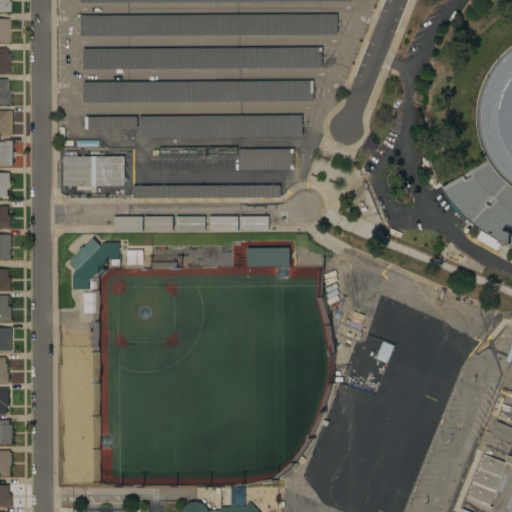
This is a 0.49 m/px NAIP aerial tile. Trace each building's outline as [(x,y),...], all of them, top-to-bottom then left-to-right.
[(0,0),(6,0),(6,1),(8,1),(8,12),(0,12),(0,0)] [(337,34),(81,35),(81,15),(337,14),(337,34)] [(0,18),(8,18),(8,41),(0,41),(0,18)] [(83,69),(83,48),(319,47),(319,55),(322,55),(322,67),(83,69)] [(0,48),(5,48),(5,53),(8,53),(9,73),(0,73),(0,48)] [(0,79),(5,79),(5,82),(6,82),(6,89),(5,89),(5,90),(8,90),(8,104),(0,104),(0,79)] [(83,102),(83,82),(310,80),(310,93),(313,93),(313,101),(83,102)] [(0,135),(0,110),(11,110),(11,135),(0,135)] [(302,115),(302,136),(139,136),(139,116),(302,115)] [(83,116),(83,129),(137,128),(136,116),(83,116)] [(0,165),(0,141),(2,141),(2,140),(11,140),(11,165),(0,165)] [(156,147),(156,158),(235,157),(234,146),(156,147)] [(237,148),(238,169),(293,169),(293,148),(237,148)] [(63,185),(63,156),(65,156),(65,151),(77,151),(77,156),(92,156),(92,185),(63,185)] [(434,170),(438,178),(442,185),(437,188),(436,188),(434,188),(434,187),(426,171),(424,166),(422,161),(422,159),(422,158),(423,157),(429,155),(434,170)] [(95,156),(124,156),(124,185),(95,185),(95,156)] [(485,159),(439,188),(450,205),(463,220),(479,233),(497,243),(511,249),(511,187),(510,186),(500,179),(492,169),(485,159)] [(0,172),(7,172),(8,181),(9,181),(9,187),(8,187),(8,188),(5,188),(5,196),(0,196),(0,172)] [(133,185),(133,197),(280,196),(280,184),(133,185)] [(0,206),(6,206),(6,215),(9,215),(9,228),(0,228),(0,206)] [(171,216),(112,215),(111,231),(171,232),(171,216)] [(203,215),(173,216),(173,230),(203,230),(203,215)] [(206,230),(236,230),(236,216),(207,215),(206,230)] [(266,231),(266,216),(237,215),(237,230),(266,231)] [(9,249),(8,249),(8,259),(6,259),(6,258),(0,258),(0,234),(9,234),(9,249)] [(73,289),(72,274),(76,270),(68,263),(78,253),(76,252),(83,246),(84,247),(93,238),(100,245),(104,242),(119,242),(119,258),(110,258),(102,266),(106,269),(100,275),(97,272),(89,281),(89,289),(73,289)] [(287,247),(245,246),(245,266),(287,266),(287,247)] [(6,277),(8,277),(8,290),(5,290),(5,289),(0,289),(0,268),(6,268),(6,277)] [(0,295),(6,295),(6,306),(9,306),(9,321),(0,321),(0,295)] [(0,351),(0,327),(9,327),(10,351),(0,351)] [(91,366),(93,388),(87,389),(89,406),(92,406),(94,429),(92,429),(95,456),(92,457),(94,481),(63,483),(61,459),(64,459),(62,432),(63,432),(61,409),(65,409),(61,369),(91,366)] [(502,385),(511,389),(511,397),(499,392),(502,385)] [(503,404),(511,407),(511,412),(502,409),(503,404)] [(511,421),(497,416),(500,409),(511,413),(511,421)] [(0,444),(0,420),(5,420),(5,424),(8,424),(8,444),(0,444)] [(511,443),(489,435),(495,421),(511,427),(511,443)] [(0,450),(7,450),(7,453),(8,453),(8,465),(7,465),(7,475),(0,475),(0,450)] [(482,453),(505,463),(499,476),(476,467),(482,453)] [(511,456),(511,464),(502,461),(505,454),(511,456)] [(476,467),(499,477),(494,490),(470,481),(476,467)] [(470,482),(493,491),(488,505),(490,506),(488,510),(463,500),(470,482)] [(0,485),(7,485),(7,493),(9,493),(9,506),(5,506),(5,505),(0,505),(0,485)] [(182,511),(183,511),(184,508),(186,506),(188,503),(190,502),(193,501),(195,501),(198,502),(203,504),(205,506),(207,508),(208,510),(208,511),(221,511),(221,506),(245,506),(249,502),(252,503),(254,506),(257,510),(259,511),(182,511)]
